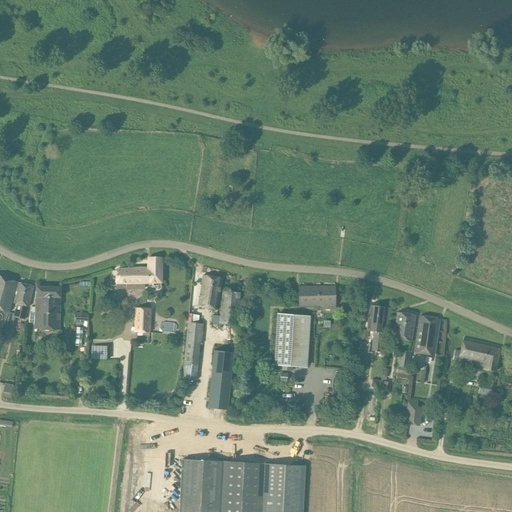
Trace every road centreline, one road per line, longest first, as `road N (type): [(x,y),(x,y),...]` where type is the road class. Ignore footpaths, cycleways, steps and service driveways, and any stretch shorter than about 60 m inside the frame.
road 1 (unclassified): [(0,249),(59,267),(173,244),(378,280),(511,333)]
road 2 (unclassified): [(0,406),(334,430),(511,471)]
